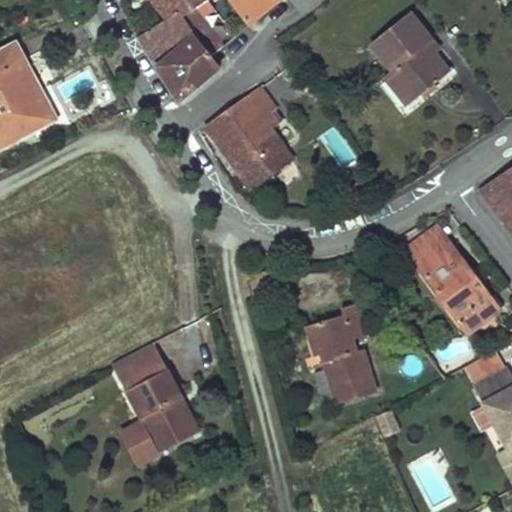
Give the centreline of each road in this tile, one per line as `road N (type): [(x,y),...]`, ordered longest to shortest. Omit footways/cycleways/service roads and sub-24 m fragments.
road 1 (residential): [(96,0),(142,90),(219,202),(251,230),(288,243),(346,237),(417,208),(455,180)]
road 2 (unknown): [(251,230),(244,255),(252,314),(294,511)]
road 3 (unknown): [(167,127),(0,191)]
